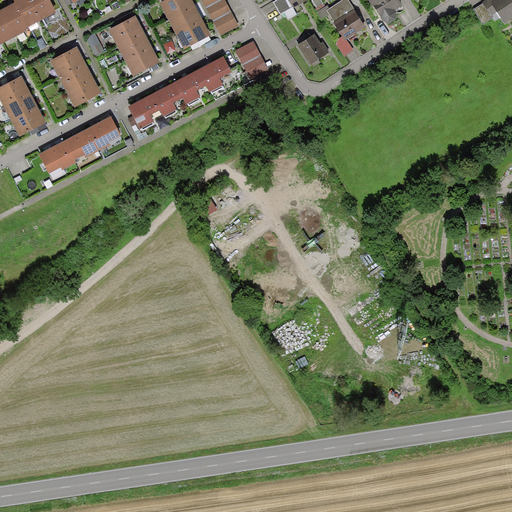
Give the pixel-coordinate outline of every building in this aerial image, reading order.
[(10,0),(0,6),(14,31),(28,23),(27,21),(15,0),(10,0)] [(40,14),(32,0),(15,0),(27,21),(40,14)] [(32,0),(40,14),(54,6),(50,0),(32,0)] [(171,12),(192,1),(191,0),(159,0),(163,7),(167,5),(171,12)] [(208,10),(221,4),(219,0),(211,0),(205,3),(208,10)] [(293,3),(291,0),(273,0),(280,10),(293,3)] [(329,12),(325,7),(320,0),(310,0),(309,1),(320,18),(329,12)] [(334,0),(325,7),(329,12),(343,33),(344,35),(364,22),(349,0),(334,0)] [(373,0),(380,11),(380,15),(387,17),(394,14),(393,4),(399,0),(373,0)] [(492,13),(491,10),(484,0),(479,0),(471,5),(481,20),(492,13)] [(484,0),(491,10),(498,6),(507,0),(484,0)] [(511,0),(507,0),(498,6),(505,17),(511,12),(511,0)] [(179,26),(199,15),(192,1),(171,12),(167,15),(171,22),(175,20),(179,26)] [(212,17),(224,11),(221,4),(208,10),(212,17)] [(14,31),(0,6),(0,5),(0,36),(1,38),(14,31)] [(215,23),(228,17),(224,11),(212,17),(215,23)] [(117,40),(141,28),(133,13),(109,25),(117,40)] [(188,41),(205,32),(208,31),(199,15),(179,26),(175,29),(179,35),(182,34),(187,42),(188,41)] [(228,17),(215,23),(218,29),(231,23),(228,17)] [(128,54),(149,43),(141,28),(117,40),(121,48),(124,46),(128,54)] [(312,30),(296,40),(310,60),(328,48),(322,38),(318,40),(312,30)] [(205,32),(188,41),(191,47),(208,38),(205,32)] [(344,35),(343,33),(335,39),(344,52),(352,47),(344,35)] [(41,37),(36,40),(40,47),(45,44),(41,37)] [(98,39),(89,44),(94,54),(104,50),(98,39)] [(238,54),(252,46),(249,40),(234,47),(238,54)] [(149,43),(128,54),(125,56),(129,63),(132,62),(136,68),(157,58),(149,43)] [(167,45),(170,54),(177,52),(174,43),(167,45)] [(62,69),(82,59),(74,44),(51,56),(55,65),(59,63),(62,69)] [(241,60),(256,53),(252,46),(238,54),(241,60)] [(198,67),(205,80),(210,90),(222,83),(216,73),(230,66),(223,53),(198,67)] [(245,67),(259,60),(256,53),(241,60),(245,67)] [(69,84),(89,74),(82,59),(62,69),(59,71),(62,79),(66,77),(69,84)] [(259,60),(245,67),(248,74),(263,66),(259,60)] [(205,80),(198,67),(175,79),(182,92),(187,102),(199,96),(194,86),(205,80)] [(0,93),(4,101),(27,89),(19,74),(0,83),(0,93)] [(89,74),(69,84),(66,86),(71,94),(74,93),(77,99),(97,89),(89,74)] [(182,92),(175,79),(151,92),(158,105),(164,114),(177,107),(172,97),(182,92)] [(14,114),(34,103),(27,89),(4,101),(8,109),(11,108),(14,114)] [(158,105),(151,92),(128,105),(133,114),(127,117),(133,126),(139,123),(141,127),(153,121),(147,111),(158,105)] [(33,124),(43,118),(34,103),(14,114),(11,116),(20,131),(33,124)] [(43,118),(33,124),(35,127),(45,122),(43,118)] [(120,136),(111,118),(88,130),(99,151),(111,145),(110,142),(120,136)] [(88,130),(65,143),(74,160),(85,154),(87,157),(99,151),(88,130)] [(65,143),(40,156),(48,172),(62,165),(64,169),(76,163),(74,160),(65,143)]
